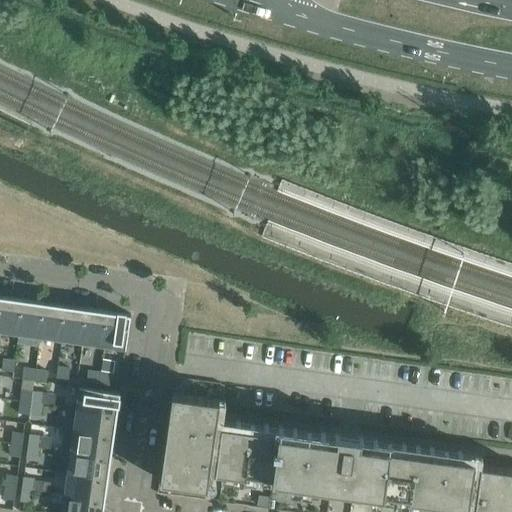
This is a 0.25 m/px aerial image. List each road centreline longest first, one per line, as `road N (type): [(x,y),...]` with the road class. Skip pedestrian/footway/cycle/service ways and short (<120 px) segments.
road 1 (primary): [(260,4),(511,65)]
road 2 (residential): [(161,300),(134,511)]
road 3 (residential): [(161,300),(0,278)]
